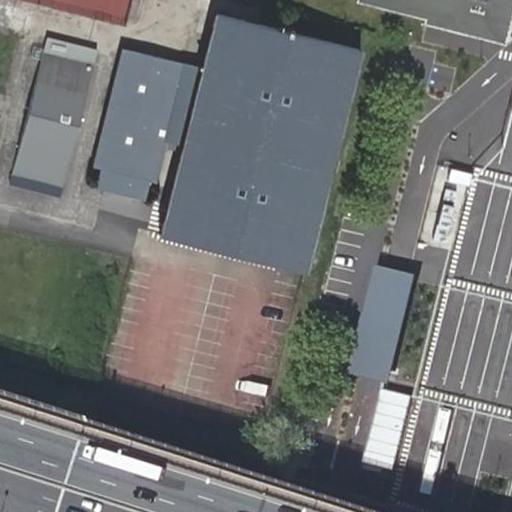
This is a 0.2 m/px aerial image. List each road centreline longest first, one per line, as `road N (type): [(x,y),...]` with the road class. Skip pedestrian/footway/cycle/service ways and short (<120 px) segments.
road 1 (unknown): [(416,505),(413,446),(436,372),(511,325),(458,511)]
road 2 (motorway): [(228,511),(0,439)]
